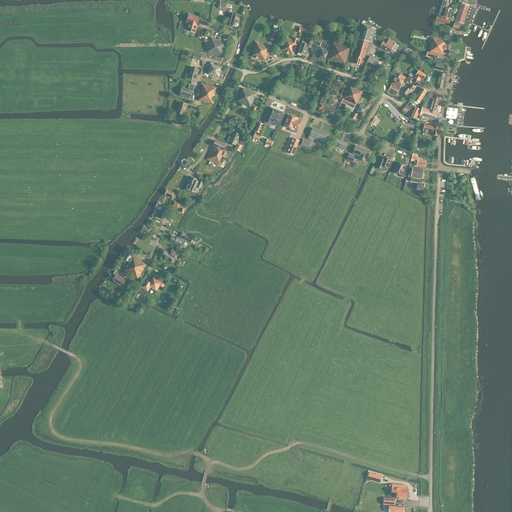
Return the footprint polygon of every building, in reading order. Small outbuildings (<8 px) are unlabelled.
[(453,28),(461,30),(463,24),(467,25),(469,20),(473,7),(469,6),(462,4),(457,17),(458,17),(457,19),(459,20),(459,22),(455,21),(453,28)] [(439,12),(437,20),(449,24),(453,9),(445,7),(441,6),(439,12)] [(226,25),(230,25),(236,27),(238,21),(239,21),(240,15),(233,13),(229,12),(226,25)] [(185,29),(195,32),(199,17),(189,15),(185,29)] [(365,26),(361,39),(359,39),(369,41),(372,42),(376,29),(365,26)] [(221,40),(211,37),(206,52),(222,57),(227,42),(221,40)] [(284,37),(282,45),(280,51),(293,55),(298,39),(292,37),(292,39),(284,37)] [(438,54),(443,55),(446,41),(433,38),(433,43),(431,42),(429,52),(427,52),(427,56),(437,58),(438,54)] [(302,42),(298,52),(305,54),(307,47),(310,48),(313,41),(307,39),(306,44),(302,42)] [(362,57),(364,58),(369,41),(359,39),(355,55),(362,57)] [(387,44),(383,42),(380,47),(390,52),(392,49),(395,51),(399,46),(395,44),(396,43),(389,39),(387,44)] [(265,61),(270,47),(256,42),(251,56),(265,61)] [(315,48),(311,58),(324,63),(328,50),(329,50),(330,45),(321,42),(320,46),(316,45),(315,48)] [(350,47),(333,42),(328,59),(345,65),(350,47)] [(359,65),(362,57),(355,55),(352,62),(354,63),(359,65)] [(379,61),(370,56),(367,61),(376,67),(377,67),(379,68),(382,63),(379,61)] [(210,64),(208,74),(218,77),(221,67),(210,64)] [(187,74),(185,78),(186,80),(191,81),(192,80),(192,79),(195,80),(199,69),(191,67),(189,74),(188,73),(187,74)] [(373,70),(368,78),(374,82),(379,73),(373,70)] [(414,77),(419,81),(421,79),(423,80),(426,75),(419,70),(414,77)] [(435,88),(442,90),(445,74),(440,73),(439,79),(436,78),(435,88)] [(391,85),(389,90),(396,95),(399,89),(404,80),(405,77),(400,74),(398,78),(395,76),(391,84),(391,85)] [(198,100),(213,104),(217,87),(202,84),(198,100)] [(408,98),(413,91),(416,87),(411,84),(404,94),(404,95),(408,98)] [(340,106),(346,109),(356,89),(349,86),(346,92),(343,90),(340,96),(341,96),(339,99),(342,100),(340,106)] [(182,87),(179,95),(190,99),(193,91),(182,87)] [(242,88),(237,101),(251,107),(256,93),(242,88)] [(421,88),(414,100),(419,103),(427,92),(421,88)] [(362,92),(356,89),(346,109),(352,112),(354,108),(353,108),(355,104),(356,105),(356,104),(362,92)] [(422,107),(420,115),(422,116),(421,119),(428,121),(433,122),(434,120),(435,120),(437,112),(436,112),(439,102),(441,103),(441,101),(439,100),(441,96),(430,92),(423,107),(422,107)] [(176,112),(184,115),(187,104),(180,102),(176,112)] [(415,107),(411,116),(416,119),(420,110),(415,107)] [(278,123),(282,112),(271,108),(266,122),(270,124),(270,123),(277,126),(278,123)] [(457,119),(457,108),(447,108),(446,118),(457,119)] [(294,128),(298,130),(301,122),(297,120),(298,118),(288,114),(283,126),(293,130),(294,128)] [(259,122),(255,131),(260,133),(263,124),(259,122)] [(433,136),(438,136),(439,126),(435,125),(434,127),(424,126),(424,132),(434,133),(433,136)] [(327,134),(312,128),(308,139),(313,141),(315,138),(325,142),(327,134)] [(234,132),(229,142),(236,146),(241,135),(234,132)] [(293,138),(287,152),(293,155),(299,141),(293,138)] [(336,139),(334,146),(344,150),(347,143),(336,139)] [(207,159),(221,166),(227,152),(223,151),(226,146),(215,141),(213,146),(214,147),(212,149),(207,159)] [(370,151),(356,146),(353,153),(360,156),(359,159),(363,160),(364,158),(367,159),(370,151)] [(380,161),(377,167),(380,169),(386,171),(388,166),(390,167),(391,164),(389,163),(390,160),(385,157),(384,159),(381,158),(380,161)] [(417,166),(425,167),(426,161),(422,160),(422,158),(418,158),(417,166)] [(398,163),(394,172),(401,175),(400,176),(400,178),(404,179),(404,178),(403,177),(406,170),(404,169),(405,166),(398,163)] [(412,169),(408,169),(407,178),(411,178),(411,176),(422,178),(423,170),(412,168),(412,169)] [(199,181),(196,180),(197,179),(191,177),(186,189),(191,191),(192,190),(195,191),(197,187),(201,189),(203,182),(199,180),(199,181)] [(416,188),(416,190),(423,191),(424,184),(418,183),(419,180),(410,179),(410,181),(410,184),(412,184),(412,187),(416,188)] [(470,182),(476,199),(481,197),(475,180),(470,182)] [(175,193),(167,190),(165,195),(173,198),(175,193)] [(168,208),(157,203),(155,208),(159,210),(158,214),(156,214),(154,213),(153,214),(152,216),(153,217),(154,218),(156,217),(161,220),(163,216),(164,217),(168,208)] [(193,239),(182,233),(179,238),(177,237),(177,238),(172,236),(170,241),(182,248),(186,241),(190,243),(193,239)] [(161,256),(171,262),(175,256),(176,257),(178,253),(173,250),(171,254),(164,250),(161,256)] [(124,270),(138,279),(147,265),(133,256),(127,253),(124,258),(129,262),(124,270)] [(114,274),(115,275),(112,279),(113,280),(112,281),(122,287),(126,281),(121,277),(123,273),(116,269),(114,274)] [(141,287),(147,291),(150,287),(156,291),(160,285),(162,287),(164,284),(153,278),(150,283),(145,280),(141,287)] [(3,388),(15,388),(15,380),(12,380),(12,382),(3,381),(3,388)] [(369,471),(367,478),(380,482),(382,475),(369,471)] [(392,484),(392,485),(391,496),(406,498),(406,497),(407,488),(405,488),(405,486),(392,484)] [(403,511),(403,507),(394,508),(394,501),(384,502),(384,508),(389,508),(389,511),(403,511)]
